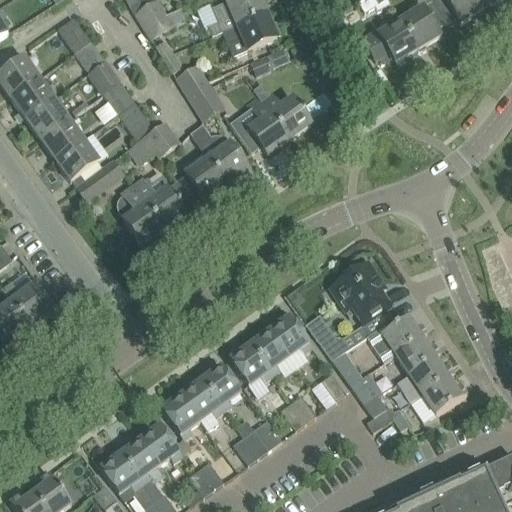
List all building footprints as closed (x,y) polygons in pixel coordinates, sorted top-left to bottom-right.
[(212,41),(223,37),(237,31),(266,18),(258,0),(240,0),(226,7),(212,13),(219,27),(208,31),(212,41)] [(384,0),(368,0),(359,6),(365,16),(376,10),(376,12),(388,5),(384,0)] [(414,18),(406,22),(423,51),(439,41),(435,34),(446,28),(433,6),(429,0),(426,0),(409,10),(414,18)] [(429,0),(433,6),(446,28),(456,22),(460,28),(477,18),(465,0),(429,0)] [(465,0),(477,18),(504,1),(503,0),(465,0)] [(136,19),(146,35),(166,21),(156,6),(136,19)] [(237,31),(223,37),(234,62),(277,43),(266,18),(237,31)] [(166,21),(146,35),(151,44),(172,31),(166,21)] [(423,51),(406,22),(391,31),(388,26),(362,43),(375,65),(379,63),(381,67),(392,62),(395,67),(423,51)] [(58,35),(75,58),(90,46),(74,23),(58,35)] [(156,51),(164,64),(174,57),(188,51),(184,44),(171,51),(166,44),(156,51)] [(312,60),(306,45),(291,51),(296,63),(301,65),(312,60)] [(90,79),(99,73),(106,67),(90,46),(75,58),(90,79)] [(174,57),(164,64),(173,79),(184,72),(174,57)] [(256,82),(273,75),(267,60),(250,68),(256,82)] [(0,80),(0,87),(12,104),(39,84),(24,63),(0,80)] [(99,73),(90,79),(103,99),(120,87),(106,67),(99,73)] [(176,84),(183,95),(204,82),(197,71),(176,84)] [(183,95),(190,106),(210,92),(204,82),(183,95)] [(12,104),(26,124),(54,104),(39,84),(12,104)] [(103,99),(117,118),(134,107),(120,87),(103,99)] [(190,106),(196,116),(217,103),(210,92),(190,106)] [(270,98),(261,105),(289,144),(311,129),(292,102),(280,111),(270,98)] [(289,144),(261,105),(257,100),(247,107),(260,125),(248,133),(267,160),(269,158),(271,161),(274,160),(281,156),(282,152),(281,150),(289,144)] [(217,103),(196,116),(203,126),(224,113),(217,103)] [(26,124),(41,145),(69,125),(54,104),(26,124)] [(133,140),(138,147),(154,135),(134,107),(117,118),(133,140)] [(41,145),(56,165),(83,145),(69,125),(41,145)] [(154,135),(138,147),(128,155),(139,171),(156,159),(152,152),(172,137),(165,127),(154,135)] [(204,157),(203,158),(226,189),(234,184),(236,186),(239,185),(246,180),(248,178),(246,175),(248,174),(229,149),(231,147),(229,144),(225,142),(223,141),(220,140),(217,140),(214,140),(211,141),(203,130),(191,139),(204,157)] [(180,148),(172,137),(152,152),(156,159),(159,163),(180,148)] [(83,145),(56,165),(71,186),(98,166),(83,145)] [(226,189),(203,158),(184,172),(189,178),(186,180),(205,205),(226,189)] [(92,180),(100,190),(121,176),(113,165),(92,180)] [(142,185),(132,192),(163,235),(172,229),(173,231),(177,231),(183,226),(185,223),(183,221),(185,220),(167,194),(170,192),(162,181),(152,188),(148,183),(143,186),(142,185)] [(163,235),(132,192),(122,199),(123,200),(121,202),(120,203),(119,205),(118,208),(117,212),(118,214),(124,223),(123,224),(142,251),(143,250),(145,252),(148,251),(155,246),(157,243),(155,241),(163,235)] [(0,249),(0,271),(11,263),(4,253),(1,249),(0,249)] [(376,290),(381,286),(368,267),(335,289),(363,331),(363,330),(370,340),(386,329),(389,327),(382,318),(391,312),(376,290)] [(12,305),(10,306),(30,332),(52,317),(33,291),(25,280),(13,288),(12,287),(3,293),(12,305)] [(0,339),(1,339),(8,348),(30,332),(10,306),(0,313),(0,339)] [(281,328),(270,336),(289,363),(297,373),(308,365),(304,358),(312,352),(286,317),(278,323),(281,328)] [(395,361),(396,361),(427,339),(421,331),(416,334),(408,322),(390,334),(390,335),(386,329),(370,340),(367,342),(383,368),(395,360),(395,361)] [(254,340),(246,345),(273,381),(281,375),(285,382),(297,373),(289,363),(270,336),(258,345),(254,340)] [(321,351),(332,366),(346,356),(363,345),(359,339),(342,351),(336,341),(321,351)] [(396,361),(409,381),(440,359),(434,351),(430,354),(422,343),(427,340),(427,339),(396,361)] [(273,381),(246,345),(238,352),(242,357),(230,365),(249,391),(260,383),(264,388),(273,381)] [(332,366),(350,391),(363,381),(346,356),(332,366)] [(421,399),(422,400),(453,379),(447,371),(443,374),(435,363),(440,360),(440,359),(409,381),(397,389),(410,407),(421,399)] [(206,375),(198,381),(224,417),(231,411),(228,407),(240,397),(221,371),(210,379),(206,375)] [(350,391),(364,411),(378,400),(382,398),(383,397),(370,377),(363,381),(350,391)] [(320,386),(335,407),(346,399),(331,379),(320,386)] [(453,379),(422,400),(436,421),(467,400),(461,391),(456,394),(449,383),(454,380),(453,379)] [(193,392),(182,400),(200,426),(211,418),(215,423),(224,417),(198,381),(189,387),(193,392)] [(200,426),(182,400),(170,408),(167,403),(158,410),(170,426),(185,445),(192,439),(189,435),(200,426)] [(371,420),(373,423),(386,415),(390,420),(399,415),(395,409),(391,412),(388,414),(378,400),(364,411),(371,420)] [(302,401),(291,409),(306,429),(316,421),(302,401)] [(306,429),(291,409),(281,416),(296,436),(306,429)] [(386,415),(373,423),(366,427),(373,438),(393,425),(390,420),(386,415)] [(390,420),(393,425),(400,436),(409,430),(399,415),(390,420)] [(152,437),(140,445),(160,472),(171,464),(174,469),(184,462),(157,425),(148,432),(152,437)] [(268,426),(254,436),(268,456),(282,446),(268,426)] [(254,436),(245,443),(259,463),(268,456),(254,436)] [(259,463),(245,443),(233,451),(248,471),(259,463)] [(125,448),(117,454),(144,490),(151,485),(148,480),(160,472),(140,445),(129,453),(125,448)] [(144,490),(117,454),(109,460),(112,465),(100,474),(120,500),(125,507),(134,500),(142,511),(158,511),(149,499),(144,490)] [(460,485),(432,498),(431,496),(420,502),(420,503),(401,511),(502,511),(511,506),(511,461),(460,486),(460,485)] [(210,468),(200,476),(214,495),(224,488),(210,468)] [(182,478),(176,471),(168,477),(173,484),(182,478)] [(214,495),(200,476),(189,483),(203,503),(214,495)] [(44,490),(33,498),(43,511),(66,511),(72,508),(49,479),(41,485),(44,490)] [(173,511),(159,492),(149,499),(158,511),(173,511)] [(43,511),(33,498),(22,506),(18,501),(10,507),(12,511),(43,511)]
